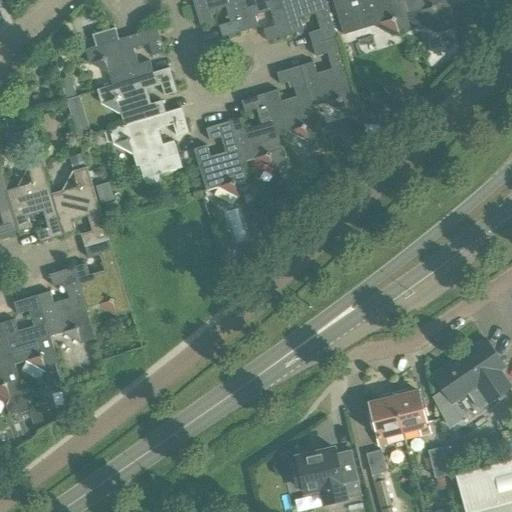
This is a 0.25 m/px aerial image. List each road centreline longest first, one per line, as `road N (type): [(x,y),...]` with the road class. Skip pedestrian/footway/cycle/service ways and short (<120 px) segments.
road 1 (unclassified): [(0,502),(192,353),(511,57)]
road 2 (tertiary): [(55,511),(294,350)]
road 3 (tertiary): [(511,169),(294,350)]
road 4 (tertiary): [(294,350),(358,315),(511,205)]
road 5 (unclassified): [(360,355),(406,342),(511,276)]
